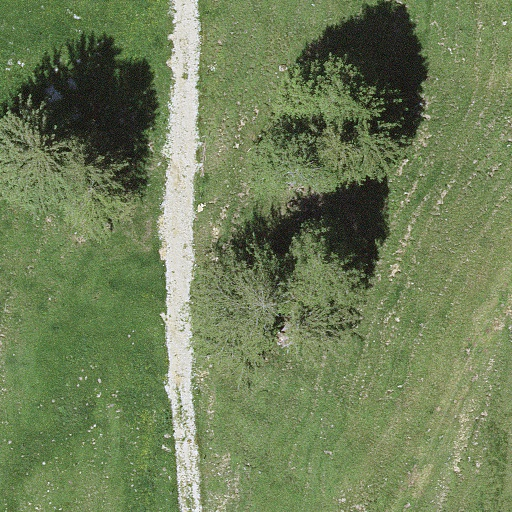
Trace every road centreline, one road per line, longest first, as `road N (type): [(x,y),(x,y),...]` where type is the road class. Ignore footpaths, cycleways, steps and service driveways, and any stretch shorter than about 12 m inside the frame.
road 1 (track): [(188,511),(179,386),(184,0)]
road 2 (track): [(511,310),(415,511)]
